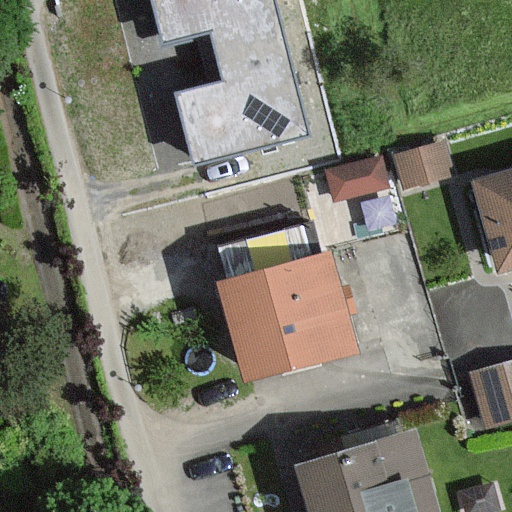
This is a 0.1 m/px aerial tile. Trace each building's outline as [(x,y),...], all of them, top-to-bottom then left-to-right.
[(308,133),(274,0),(156,0),(167,41),(212,29),(225,82),(180,93),(197,160),(308,133)] [(443,143),(395,157),(404,187),(452,173),(443,143)] [(380,158),(327,171),(334,199),(387,187),(380,158)] [(511,171),(470,185),(495,267),(511,262),(511,171)] [(299,259),(213,281),(241,385),(357,355),(340,289),(330,250),(299,259)] [(511,362),(472,374),(487,427),(511,420),(511,362)] [(436,511),(411,431),(304,464),(318,511),(436,511)]
